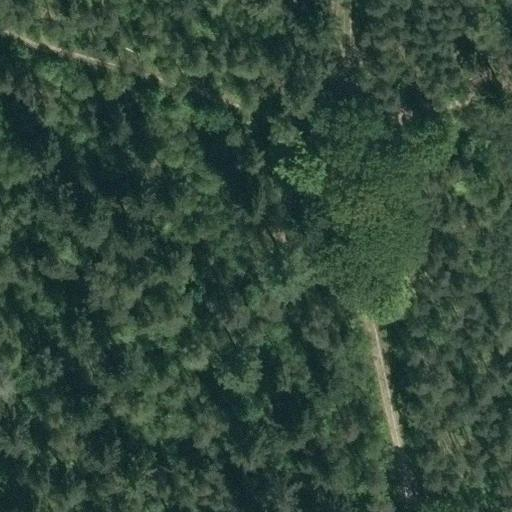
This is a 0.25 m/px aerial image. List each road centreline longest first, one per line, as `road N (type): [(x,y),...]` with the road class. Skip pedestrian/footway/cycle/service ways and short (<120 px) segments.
road 1 (track): [(413,511),(348,136),(0,26)]
road 2 (track): [(346,0),(348,136),(398,113),(511,87)]
